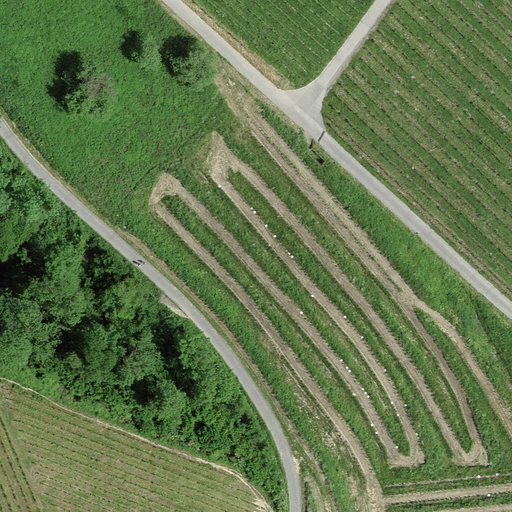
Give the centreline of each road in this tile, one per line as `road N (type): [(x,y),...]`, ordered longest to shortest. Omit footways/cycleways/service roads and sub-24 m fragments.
road 1 (track): [(0,122),(79,209),(192,308),(267,409),(291,468),(295,511)]
road 2 (track): [(511,311),(301,114)]
road 3 (track): [(301,114),(168,0)]
road 4 (track): [(381,0),(301,114)]
